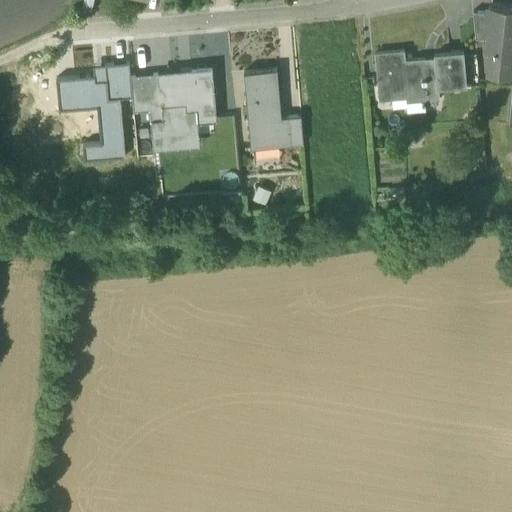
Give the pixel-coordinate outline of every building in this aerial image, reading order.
[(511,11),(489,9),(488,17),(486,34),(489,35),(488,43),(487,51),(491,52),(489,71),(511,73),(511,11)] [(488,17),(473,15),(475,42),(488,43),(489,35),(486,34),(488,17)] [(424,62),(405,63),(404,54),(375,56),(379,105),(392,104),(391,98),(406,97),(406,100),(421,99),(421,105),(424,105),(439,104),(438,94),(466,92),(463,56),(434,58),(434,65),(425,66),(424,62)] [(120,102),(132,101),(129,66),(105,67),(105,70),(93,71),(94,79),(95,79),(96,83),(118,81),(120,102)] [(277,71),(243,74),(250,153),(290,150),(287,120),(281,121),(277,71)] [(192,79),(158,82),(161,112),(182,110),(182,116),(195,114),(196,124),(201,123),(216,122),(211,73),(192,75),(192,79)] [(94,79),(56,82),(59,115),(97,112),(100,148),(83,149),(84,166),(125,163),(120,102),(118,81),(96,83),(95,79),(94,79)] [(158,82),(144,83),(147,114),(150,113),(161,112),(158,82)] [(406,97),(391,98),(392,104),(393,113),(407,111),(407,117),(422,116),(425,116),(424,105),(421,105),(421,99),(406,100),(406,97)] [(150,113),(154,155),(203,151),(201,123),(196,124),(195,114),(182,116),(182,110),(161,112),(150,113)] [(301,119),(287,120),(290,150),(303,148),(301,119)] [(280,151),(256,153),(256,162),(281,160),(280,151)]
